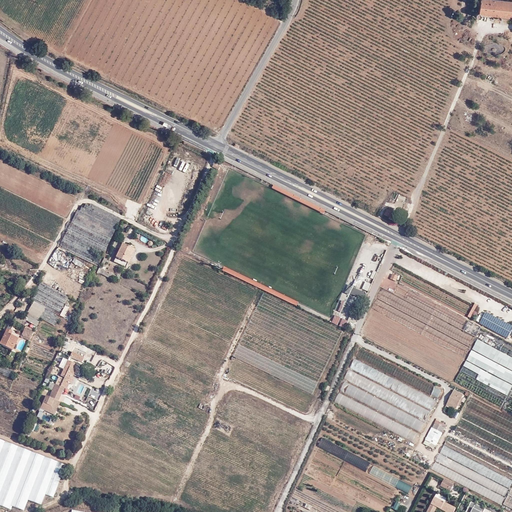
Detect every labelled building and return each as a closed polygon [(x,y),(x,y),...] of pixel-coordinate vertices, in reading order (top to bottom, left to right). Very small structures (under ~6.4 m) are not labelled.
[(511,0),(479,0),(478,12),(477,12),(476,13),(475,14),(475,15),(476,17),(477,17),(479,17),(480,16),(480,14),(511,18),(511,20),(511,0)] [(316,206),(273,185),(271,190),(325,216),(327,212),(316,206)] [(402,197),(395,209),(399,211),(405,199),(402,197)] [(77,210),(58,246),(97,266),(121,218),(91,204),(89,205),(86,204),(84,207),(82,206),(80,211),(77,210)] [(399,214),(393,211),(392,212),(386,209),(383,215),(391,218),(390,219),(395,222),(399,214)] [(126,268),(130,260),(128,259),(132,249),(119,243),(117,248),(120,250),(114,262),(126,268)] [(107,259),(104,258),(97,273),(100,274),(107,259)] [(296,307),(298,303),(224,267),(222,270),(296,307)] [(399,283),(456,308),(454,311),(471,318),(477,306),(415,279),(414,282),(402,276),(399,283)] [(333,321),(352,328),(367,294),(352,288),(350,294),(358,298),(348,321),(335,316),(333,321)] [(37,321),(39,318),(45,307),(34,301),(26,315),(37,321)] [(465,357),(373,309),(363,329),(367,331),(365,335),(453,380),(465,357)] [(33,330),(24,327),(20,337),(28,341),(33,330)] [(2,338),(0,342),(0,345),(12,351),(14,346),(12,345),(17,334),(6,329),(5,333),(2,338)] [(70,356),(81,362),(84,357),(72,352),(70,356)] [(361,359),(370,363),(374,356),(364,352),(361,359)] [(373,366),(438,398),(442,390),(379,359),(377,363),(375,363),(373,366)] [(68,360),(61,376),(64,377),(63,381),(60,386),(63,388),(68,390),(71,384),(75,386),(78,380),(71,377),(75,370),(73,369),(75,364),(68,360)] [(411,385),(361,364),(361,372),(363,370),(376,383),(356,375),(357,381),(367,380),(368,392),(381,397),(369,398),(370,408),(380,412),(364,413),(364,407),(343,399),(335,407),(416,439),(418,436),(419,437),(426,420),(434,401),(423,396),(424,406),(405,398),(411,385)] [(57,401),(63,388),(60,386),(56,384),(55,384),(48,397),(45,396),(40,408),(53,414),(59,402),(57,401)] [(464,394),(454,390),(448,402),(457,407),(464,394)] [(511,480),(511,418),(472,398),(456,429),(452,427),(439,454),(508,489),(511,480)] [(440,420),(436,418),(425,441),(435,446),(446,425),(439,422),(440,420)] [(321,439),(317,448),(367,469),(371,460),(321,439)] [(0,505),(8,509),(10,506),(23,511),(27,500),(40,505),(45,495),(52,498),(65,465),(0,440),(0,505)] [(359,480),(364,482),(367,473),(345,463),(342,469),(344,470),(340,478),(357,485),(359,480)] [(409,494),(412,486),(382,471),(378,478),(409,494)] [(363,491),(391,502),(396,489),(381,483),(377,481),(375,487),(366,484),(363,491)] [(449,487),(448,488),(451,490),(454,485),(446,481),(444,485),(449,487)] [(511,487),(503,504),(511,508),(511,487)] [(291,499),(317,511),(340,511),(295,489),(291,499)] [(505,511),(466,492),(455,511),(505,511)] [(317,511),(291,499),(288,503),(305,511),(317,511)] [(453,511),(456,508),(438,499),(435,504),(432,502),(426,511),(434,511),(437,508),(445,511),(453,511)] [(393,508),(397,511),(401,504),(396,502),(393,508)]
